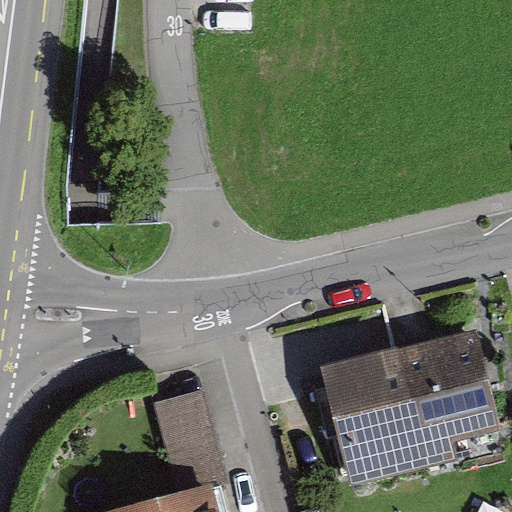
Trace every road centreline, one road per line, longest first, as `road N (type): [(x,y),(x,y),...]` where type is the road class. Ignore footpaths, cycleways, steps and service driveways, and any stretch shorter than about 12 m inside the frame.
road 1 (unclassified): [(230,318),(197,195),(172,0)]
road 2 (residential): [(230,318),(511,245)]
road 3 (residential): [(0,308),(230,318)]
